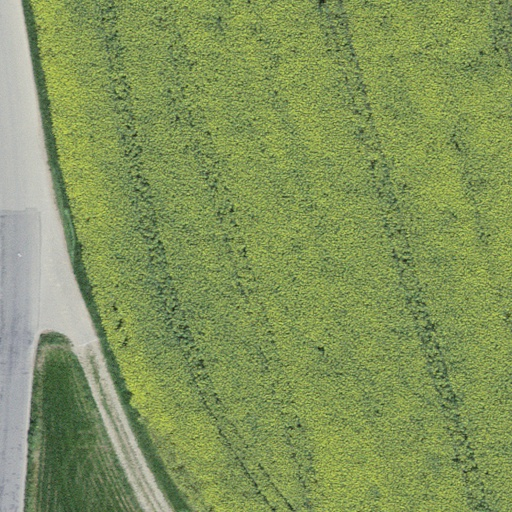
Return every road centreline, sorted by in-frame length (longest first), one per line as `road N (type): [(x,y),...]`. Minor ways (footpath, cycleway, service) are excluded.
road 1 (track): [(2,141),(70,368),(146,511)]
road 2 (unclassified): [(0,122),(0,467)]
